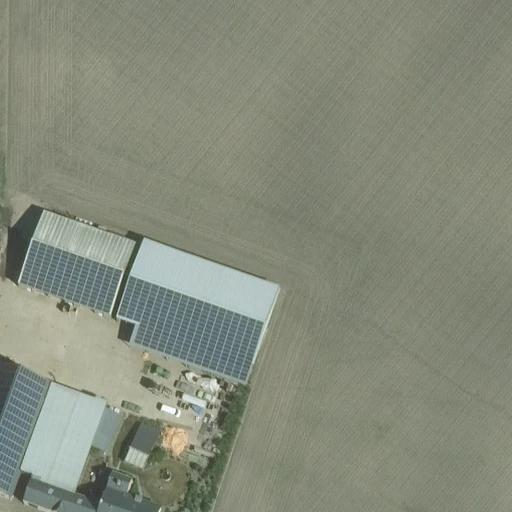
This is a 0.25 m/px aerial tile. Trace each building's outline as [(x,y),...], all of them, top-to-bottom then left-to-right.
[(18,289),(110,321),(136,247),(44,215),(18,289)] [(143,246),(116,321),(249,368),(275,293),(143,246)] [(20,476),(51,387),(0,369),(0,497),(11,501),(20,476)] [(51,387),(20,476),(30,479),(24,508),(35,511),(93,511),(94,510),(95,506),(93,505),(73,497),(91,449),(105,411),(107,406),(51,387)] [(107,454),(120,417),(105,411),(91,449),(107,454)] [(157,433),(140,426),(129,451),(147,458),(157,433)] [(95,506),(94,510),(93,511),(159,511),(160,510),(126,499),(132,483),(113,476),(103,503),(95,500),(93,505),(95,506)]
